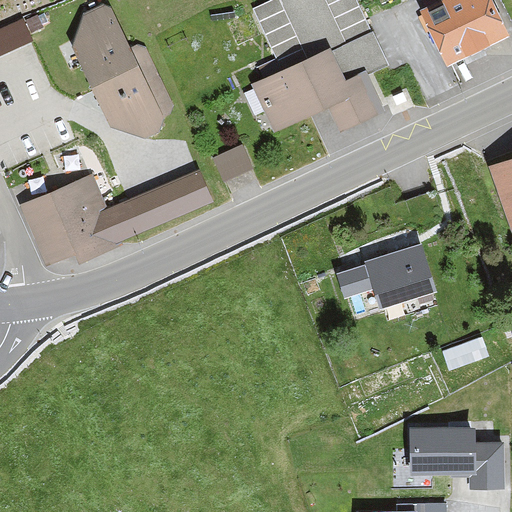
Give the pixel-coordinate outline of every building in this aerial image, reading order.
[(361,0),(278,0),(258,10),(287,73),(335,51),(349,81),(365,74),(373,71),(374,74),(378,73),(394,66),(361,0)] [(511,26),(500,0),(456,0),(428,12),(453,68),(511,41),(511,26)] [(158,102),(108,3),(86,15),(77,52),(114,124),(158,102)] [(0,25),(0,52),(37,36),(27,14),(0,25)] [(287,73),(257,86),(279,133),(334,108),(354,99),(365,123),(383,115),(365,74),(349,81),(335,51),(287,73)] [(373,71),(365,74),(383,115),(391,111),(374,74),(373,71)] [(354,99),(334,108),(345,132),(365,123),(354,99)] [(242,142),(212,155),(224,180),(254,166),(242,142)] [(511,161),(495,167),(511,216),(511,161)] [(159,182),(104,205),(119,241),(215,199),(198,165),(159,182)] [(93,178),(23,208),(46,263),(74,252),(78,263),(121,245),(119,241),(104,205),(93,178)] [(437,293),(425,249),(338,272),(346,300),(376,291),(381,309),(437,293)] [(486,332),(446,346),(453,366),(493,352),(486,332)] [(471,489),(505,489),(504,442),(476,442),(476,428),(410,428),(410,477),(470,477),(471,489)] [(446,511),(446,503),(416,504),(416,511),(362,511),(446,511)]
